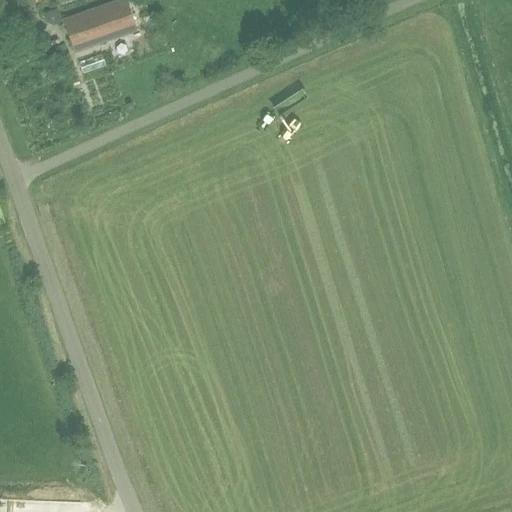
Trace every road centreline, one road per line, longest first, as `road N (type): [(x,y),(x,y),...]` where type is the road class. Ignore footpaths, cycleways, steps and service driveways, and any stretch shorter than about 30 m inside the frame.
road 1 (unclassified): [(17,182),(425,0)]
road 2 (unclassified): [(136,511),(17,182)]
